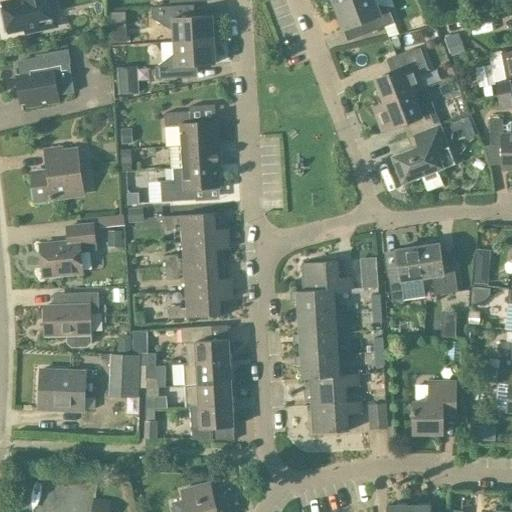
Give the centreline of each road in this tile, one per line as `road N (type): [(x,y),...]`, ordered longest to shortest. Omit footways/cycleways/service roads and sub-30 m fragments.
road 1 (residential): [(263,238),(264,424),(279,479)]
road 2 (residential): [(242,0),(263,238)]
road 3 (residential): [(279,479),(420,464),(454,476),(511,479)]
road 4 (residential): [(376,218),(349,129),(294,0)]
road 5 (residential): [(376,218),(511,210)]
